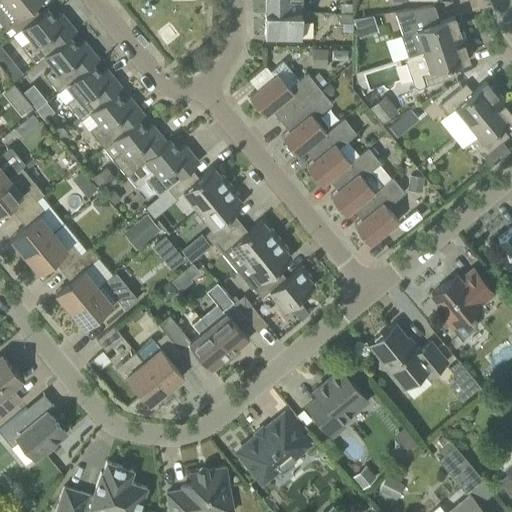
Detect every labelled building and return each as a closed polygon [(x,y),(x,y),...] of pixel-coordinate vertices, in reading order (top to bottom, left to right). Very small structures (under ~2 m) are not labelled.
[(28,7),(36,0),(2,0),(16,16),(8,22),(16,32),(22,27),(36,16),(28,7)] [(301,12),(301,0),(266,0),(266,11),(265,11),(301,12)] [(432,23),(429,13),(435,11),(433,6),(396,12),(403,30),(402,35),(409,55),(464,36),(457,15),(434,23),(434,22),(432,23)] [(55,17),(47,7),(36,16),(22,27),(30,38),(21,46),(35,63),(44,56),(70,35),(76,30),(62,12),(55,17)] [(301,36),(301,12),(265,11),(265,36),(301,36)] [(339,12),(339,22),(352,22),(352,12),(339,12)] [(370,14),(353,17),(355,32),(373,29),(370,14)] [(77,45),(70,35),(44,56),(53,66),(44,73),(58,91),(67,83),(92,63),(99,58),(84,39),(77,45)] [(450,76),(447,66),(448,66),(472,58),(464,36),(409,55),(404,57),(414,85),(419,87),(456,75),(450,76)] [(2,65),(14,80),(23,72),(12,58),(2,65)] [(307,72),(298,79),(284,61),(271,71),(274,75),(257,89),(249,95),(252,99),(250,100),(257,109),(259,107),(261,110),(269,105),(280,119),(320,87),(311,77),(307,72)] [(100,73),(92,63),(67,83),(76,94),(67,101),(81,119),(89,112),(115,91),(121,85),(107,67),(100,73)] [(503,96),(488,79),(469,94),(468,94),(461,87),(466,83),(466,82),(440,104),(448,113),(455,107),(469,124),(503,96)] [(326,131),(315,117),(332,102),(328,97),(321,89),(320,87),(280,119),(292,133),(285,139),(288,143),(286,144),(293,153),(295,151),(297,154),(305,149),(326,131)] [(115,91),(89,112),(98,122),(89,129),(104,147),(138,119),(144,113),(129,95),(123,101),(115,91)] [(379,121),(395,109),(383,93),(367,105),(379,121)] [(505,137),(498,129),(511,117),(511,107),(503,96),(469,124),(477,133),(470,140),(483,156),(509,135),(505,137)] [(329,178),(350,161),(339,146),(356,132),(344,117),(326,131),(305,149),(313,159),(306,165),(312,172),(310,174),(317,183),(319,181),(322,184),(329,178)] [(146,128),(138,119),(104,147),(126,174),(167,141),(152,123),(146,128)] [(167,141),(126,174),(136,186),(145,178),(159,194),(167,187),(192,168),(199,161),(185,143),(178,149),(170,139),(167,141)] [(0,153),(0,183),(24,164),(23,163),(24,162),(11,147),(9,146),(0,153)] [(382,184),(371,170),(381,162),(368,146),(350,161),(329,178),(341,193),(333,199),(336,202),(334,204),(341,212),(343,211),(346,214),(353,208),(375,190),(382,184)] [(17,215),(37,199),(44,193),(22,166),(24,164),(0,183),(0,212),(9,205),(17,215)] [(183,191),(198,209),(230,183),(222,173),(220,175),(212,166),(199,177),(192,168),(167,187),(175,197),(183,191)] [(110,171),(97,182),(104,192),(118,180),(110,171)] [(399,220),(387,206),(405,191),(392,176),(382,184),(375,190),(353,208),(361,218),(354,224),(360,232),(358,233),(365,242),(367,240),(370,243),(399,220)] [(97,189),(90,180),(80,188),(87,197),(97,189)] [(198,209),(212,227),(226,217),(243,203),(235,194),(238,192),(230,183),(198,209)] [(25,254),(54,231),(40,214),(45,209),(37,199),(17,215),(25,225),(11,237),(25,254)] [(132,247),(157,231),(146,212),(120,228),(132,247)] [(268,228),(261,219),(244,233),(231,244),(246,263),(279,236),(271,226),(268,228)] [(500,258),(511,272),(511,226),(497,238),(505,248),(506,253),(500,258)] [(67,247),(54,231),(25,254),(39,271),(54,260),(62,269),(81,253),(73,243),(67,247)] [(202,233),(181,250),(190,261),(211,244),(202,233)] [(152,246),(162,258),(175,247),(165,236),(152,246)] [(269,290),(286,276),(278,267),(291,257),(284,248),(286,246),(279,236),(246,263),(254,273),(245,280),(253,289),(254,288),(261,296),(269,290)] [(70,309),(98,285),(84,269),(99,258),(89,247),(81,253),(62,269),(70,280),(56,292),(70,309)] [(191,279),(200,271),(193,263),(184,271),(191,279)] [(301,264),(286,276),(269,290),(285,309),(289,306),(297,299),(314,285),(307,276),(310,274),(301,264)] [(460,278),(459,278),(459,279),(453,284),(449,279),(431,293),(445,309),(440,313),(451,326),(452,326),(462,338),(476,326),(477,320),(470,311),(494,292),(474,267),(460,278)] [(221,308),(232,300),(217,281),(206,290),(221,308)] [(126,308),(117,298),(112,303),(98,285),(70,309),(84,326),(98,314),(107,324),(126,308)] [(258,331),(266,324),(267,323),(252,304),(243,312),(258,331)] [(249,338),(226,310),(215,320),(207,310),(199,317),(232,356),(240,350),(238,347),(249,338)] [(177,345),(187,337),(169,314),(158,323),(166,333),(177,345)] [(225,362),(232,356),(199,317),(192,323),(200,332),(189,341),(211,369),(222,360),(225,362)] [(418,351),(395,323),(382,333),(383,334),(371,344),(381,357),(380,367),(387,367),(403,387),(424,370),(429,376),(447,361),(430,340),(418,351)] [(106,350),(123,336),(114,324),(96,338),(106,350)] [(177,345),(166,333),(156,341),(153,339),(138,351),(145,359),(143,360),(167,389),(183,374),(172,360),(182,352),(177,345)] [(149,403),(167,389),(143,360),(135,350),(115,367),(124,377),(126,375),(149,403)] [(0,415),(21,398),(12,387),(22,379),(2,354),(0,355),(0,415)] [(471,392),(480,386),(458,359),(449,366),(457,376),(471,392)] [(367,399),(341,367),(324,381),(326,383),(319,388),(318,386),(313,390),(318,396),(306,406),(330,436),(344,425),(341,421),(367,399)] [(26,407),(0,428),(0,430),(12,445),(20,439),(36,459),(67,433),(46,409),(35,418),(26,407)] [(276,469),(294,454),(308,443),(284,413),(238,450),(248,462),(247,468),(253,468),(262,480),(276,469)] [(464,456),(454,444),(443,454),(438,458),(447,469),(464,456)] [(511,457),(503,465),(508,471),(501,477),(500,483),(508,492),(511,492),(511,457)] [(101,471),(93,495),(89,494),(64,485),(55,511),(82,511),(85,505),(104,511),(143,511),(139,510),(147,486),(130,481),(133,469),(107,461),(103,472),(101,471)] [(229,511),(233,511),(225,466),(207,469),(207,468),(205,468),(206,470),(200,471),(199,469),(198,470),(198,471),(191,472),(192,483),(182,485),(182,488),(167,491),(170,511),(229,511)] [(484,511),(469,493),(446,511),(484,511)]
